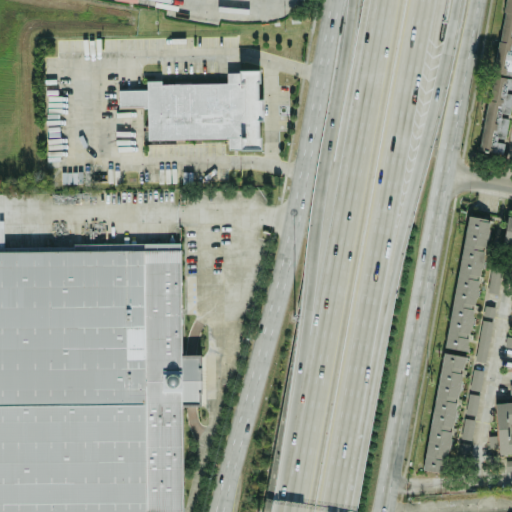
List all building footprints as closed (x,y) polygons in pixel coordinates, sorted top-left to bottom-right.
[(511,0),(505,0),(480,150),(501,154),(511,90),(511,37),(508,37),(511,13),(511,0)] [(147,138),(228,138),(228,149),(259,149),(259,121),(262,121),(262,98),(258,98),(258,70),(226,70),(226,83),(159,83),(159,80),(146,80),(146,89),(118,89),(118,106),(147,106),(147,138)] [(444,351),(467,355),(488,218),(465,215),(444,351)] [(511,245),(511,216),(506,216),(502,244),(511,245)] [(0,511),(0,250),(179,249),(179,248),(180,248),(181,354),(199,354),(199,366),(200,366),(200,392),(199,392),(199,405),(182,405),(182,507),(183,507),(183,508),(183,509),(183,510),(182,511),(181,511),(145,511),(0,511)] [(493,316),(494,307),(485,306),(484,315),(493,316)] [(492,317),(483,316),(476,360),(485,361),(492,317)] [(425,470),(447,472),(462,355),(439,352),(425,470)] [(470,388),(480,389),(482,369),(472,368),(470,388)] [(475,414),(479,395),(468,393),(465,412),(475,414)] [(497,453),(511,452),(511,425),(511,401),(495,402),(497,453)] [(460,437),(471,439),(474,419),(464,417),(460,437)] [(511,459),(501,460),(501,470),(511,469),(511,459)]
